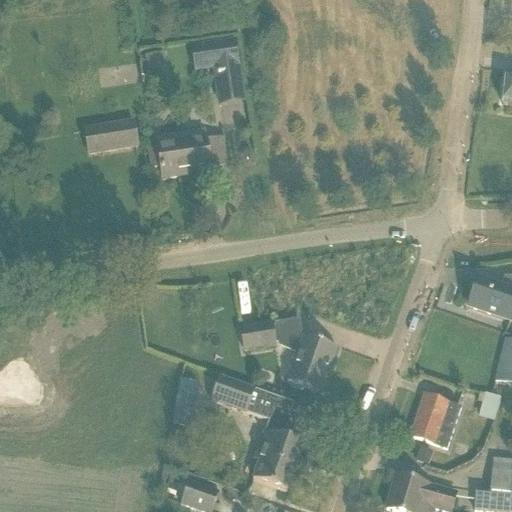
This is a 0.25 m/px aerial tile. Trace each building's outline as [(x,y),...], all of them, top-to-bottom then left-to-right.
[(213,69),(215,82),(239,79),(234,43),(199,48),(203,71),(213,69)] [(165,76),(163,66),(162,56),(146,58),(149,78),(165,76)] [(511,77),(504,77),(502,106),(511,107),(511,77)] [(87,156),(137,147),(133,124),(84,132),(87,156)] [(221,140),(205,142),(204,132),(187,135),(188,145),(149,151),(152,171),(160,170),(161,181),(179,178),(178,174),(225,167),(221,140)] [(476,282),(468,309),(511,324),(511,279),(503,279),(499,290),(476,282)] [(274,347),(271,326),(270,324),(239,329),(242,352),(274,347)] [(336,351),(302,339),(301,339),(285,383),(320,396),(336,351)] [(511,385),(511,342),(504,341),(495,382),(511,385)] [(218,379),(210,402),(246,415),(268,423),(273,409),(285,413),(288,403),(254,391),(218,379)] [(460,409),(444,403),(425,397),(411,438),(446,450),(460,409)] [(302,447),(284,440),(263,433),(253,462),(258,464),(252,482),(286,494),(302,447)] [(0,483),(35,487),(37,471),(15,469),(17,459),(0,457),(0,483)] [(511,511),(511,461),(492,460),(489,496),(474,495),(472,511),(511,511)] [(450,511),(455,496),(414,484),(395,478),(385,511),(388,511),(434,511),(435,511),(438,511),(450,511)] [(193,511),(212,511),(219,493),(187,481),(178,507),(193,511)]
